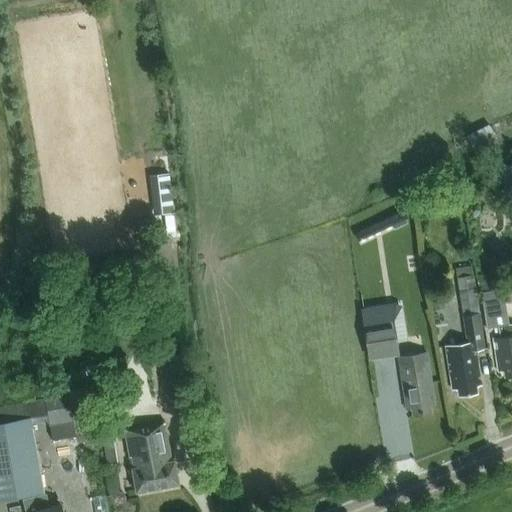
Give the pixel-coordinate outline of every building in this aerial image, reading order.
[(476,156),(498,145),(488,124),(466,135),(476,156)] [(354,233),(358,241),(407,218),(403,210),(354,233)] [(458,277),(459,289),(475,287),(474,274),(458,277)] [(459,289),(463,314),(479,312),(475,287),(459,289)] [(502,289),(480,293),(486,328),(497,327),(499,336),(492,337),(498,371),(503,370),(504,377),(511,375),(511,322),(507,323),(502,289)] [(484,347),(479,312),(463,314),(467,342),(446,345),(452,389),(457,388),(458,395),(476,392),(475,385),(481,385),(476,353),(474,353),(473,349),(484,347)] [(392,319),(363,324),(368,355),(397,351),(395,342),(392,319)] [(433,402),(427,361),(425,351),(397,355),(405,408),(411,407),(412,415),(430,412),(429,403),(433,402)] [(181,355),(157,359),(166,407),(190,403),(181,355)] [(72,420),(70,403),(45,407),(48,424),(72,420)] [(30,417),(0,422),(0,498),(43,491),(30,417)] [(136,490),(177,482),(173,461),(172,461),(164,424),(125,432),(133,468),(131,468),(136,490)] [(60,511),(59,505),(49,507),(45,493),(23,498),(25,511),(28,511),(29,511),(28,511),(60,511)]
